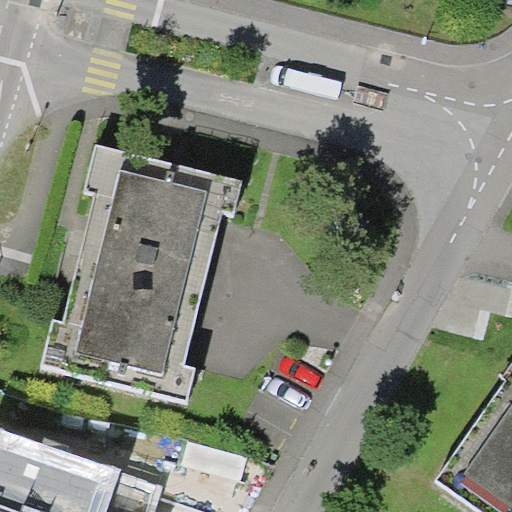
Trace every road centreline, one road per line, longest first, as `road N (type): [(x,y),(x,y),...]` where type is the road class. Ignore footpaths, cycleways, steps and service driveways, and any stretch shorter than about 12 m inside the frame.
road 1 (residential): [(0,11),(494,136)]
road 2 (residential): [(494,136),(435,278),(312,511)]
